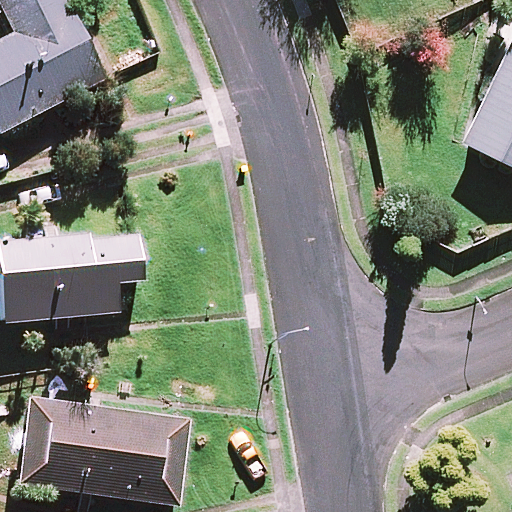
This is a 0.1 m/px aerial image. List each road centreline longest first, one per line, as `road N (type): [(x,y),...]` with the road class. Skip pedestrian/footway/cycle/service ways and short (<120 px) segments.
road 1 (residential): [(238,0),(255,40),(331,401)]
road 2 (residential): [(511,324),(331,401)]
